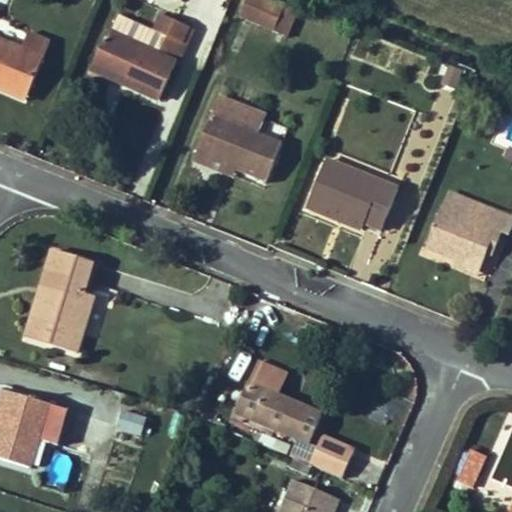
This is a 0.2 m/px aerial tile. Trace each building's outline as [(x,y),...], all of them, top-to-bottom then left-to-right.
[(185,32),(193,14),(187,11),(191,0),(175,0),(173,5),(162,0),(113,0),(99,28),(132,42),(127,52),(165,69),(182,31),(185,32)] [(193,14),(199,0),(191,0),(187,11),(193,14)] [(261,0),(289,11),(293,0),(261,0)] [(0,41),(34,56),(48,23),(0,3),(0,41)] [(132,42),(99,28),(95,38),(127,52),(132,42)] [(441,40),(433,57),(446,63),(453,45),(441,40)] [(34,56),(0,41),(0,51),(31,64),(34,56)] [(478,56),(474,66),(488,72),(492,61),(478,56)] [(216,85),(197,125),(238,141),(267,152),(283,114),(216,85)] [(238,141),(197,125),(192,138),(232,155),(238,141)] [(323,139),(302,180),(359,205),(362,197),(377,203),(396,165),(360,150),(358,156),(323,139)] [(433,180),(416,222),(467,245),(486,205),(499,210),(508,190),(472,174),(462,193),(433,180)] [(81,327),(99,268),(88,265),(98,234),(58,222),(48,253),(58,256),(47,293),(61,297),(54,318),(81,327)] [(47,293),(58,256),(48,253),(31,312),(54,318),(61,297),(47,293)] [(324,386),(247,354),(236,381),(313,413),(324,386)] [(0,431),(51,448),(71,382),(15,365),(0,412),(0,431)] [(328,436),(339,408),(329,404),(318,432),(328,436)] [(351,445),(362,418),(339,408),(328,436),(351,445)] [(116,431),(141,438),(147,418),(121,411),(116,431)] [(468,467),(480,436),(464,429),(452,460),(468,467)] [(296,452),(269,511),(314,511),(325,489),(334,491),(342,472),(296,452)] [(53,454),(44,483),(63,489),(72,460),(53,454)] [(511,488),(504,485),(496,502),(511,509),(511,488)] [(324,511),(334,491),(325,489),(314,511),(324,511)]
